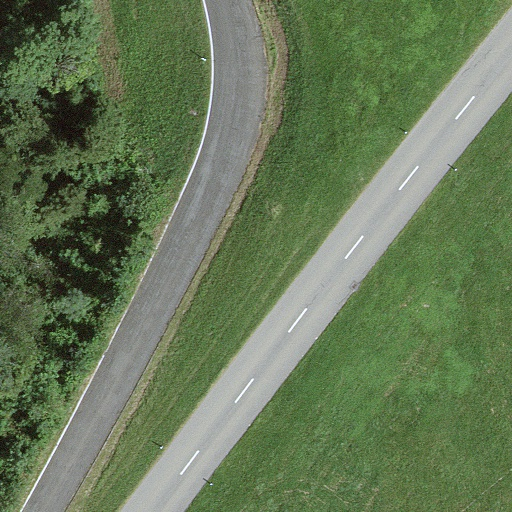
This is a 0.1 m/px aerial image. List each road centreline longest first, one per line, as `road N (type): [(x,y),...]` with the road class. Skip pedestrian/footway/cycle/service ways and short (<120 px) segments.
road 1 (tertiary): [(511,51),(153,511)]
road 2 (unclassified): [(227,0),(241,89),(228,144),(41,511)]
